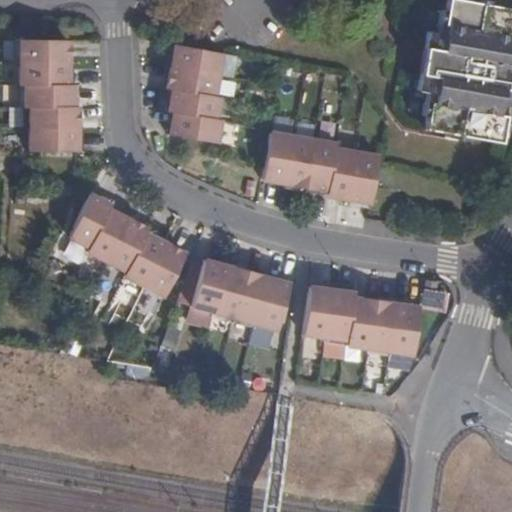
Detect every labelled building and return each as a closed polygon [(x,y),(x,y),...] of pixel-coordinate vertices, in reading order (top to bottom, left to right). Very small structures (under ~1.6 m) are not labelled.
[(505,121),(501,120),(494,118),(496,109),(503,110),(507,111),(511,87),(511,49),(507,49),(509,39),(511,39),(511,12),(490,8),(491,5),(469,1),(469,4),(450,0),(445,0),(444,12),(440,12),(437,26),(445,27),(443,36),(435,34),(426,33),(414,92),(423,94),(431,95),(429,105),(421,104),(419,117),(423,118),(420,131),(441,134),(440,138),(463,143),(463,140),(495,147),(498,133),(503,134),(505,121)] [(437,26),(435,34),(443,36),(445,27),(437,26)] [(62,67),(62,38),(22,37),(20,80),(26,80),(25,103),(30,103),(29,147),(76,149),(77,133),(71,133),(72,105),(73,82),(67,82),(67,67),(62,67)] [(222,56),(176,47),(173,64),(178,65),(173,92),(170,114),(174,115),(180,115),(175,138),(217,145),(221,123),(215,122),(220,101),(215,100),(222,56)] [(178,65),(173,64),(168,92),(173,92),(178,65)] [(423,94),(421,104),(429,105),(431,95),(423,94)] [(494,118),(501,120),(503,110),(496,109),(494,118)] [(171,137),(175,138),(180,115),(174,115),(171,137)] [(367,196),(374,165),(377,152),(331,146),(331,141),(267,131),(259,179),(282,182),(284,177),(309,182),(309,187),(323,188),(322,194),(338,196),(338,191),(367,196)] [(284,177),(282,182),(309,187),(309,182),(284,177)] [(366,201),(367,196),(338,191),(338,196),(366,201)] [(160,298),(181,258),(154,244),(157,240),(143,233),(146,229),(130,221),(129,225),(104,213),(106,209),(108,204),(87,194),(65,238),(86,249),(84,254),(123,273),(120,277),(160,298)] [(130,221),(106,209),(104,213),(129,225),(130,221)] [(154,244),(181,258),(183,254),(157,240),(154,244)] [(202,261),(201,266),(229,273),(230,268),(202,261)] [(229,273),(201,266),(184,324),(207,330),(211,318),(211,314),(253,324),(275,329),(286,289),(258,281),(259,276),(230,268),(229,273)] [(287,284),(259,276),(258,281),(286,289),(287,284)] [(307,288),(300,335),(322,338),(343,341),(342,346),(364,350),(386,354),(409,358),(416,310),(351,301),(352,296),(307,288)] [(211,314),(211,318),(252,329),(253,324),(211,314)] [(343,341),(322,338),(321,343),(342,346),(343,341)] [(385,359),(386,354),(364,350),(364,355),(385,359)]
